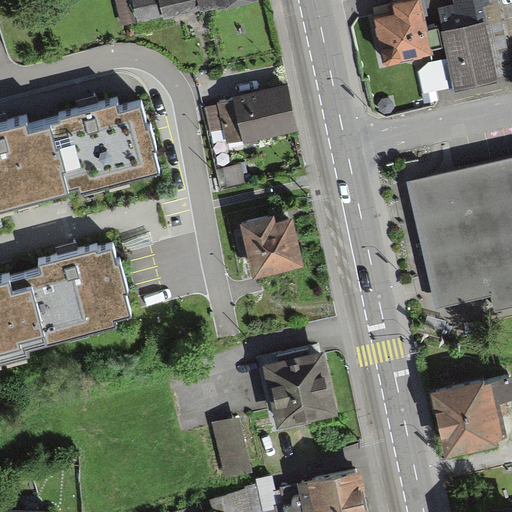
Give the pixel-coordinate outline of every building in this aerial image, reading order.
[(114,0),(122,27),(224,0),(114,0)] [(417,0),(401,0),(385,4),(388,13),(369,17),(380,63),(429,51),(417,0)] [(450,0),(452,3),(433,8),(453,87),(511,72),(492,0),(450,0)] [(226,141),(294,123),(283,85),(203,106),(209,127),(221,124),(226,141)] [(140,94),(0,130),(0,203),(157,163),(140,94)] [(437,305),(489,293),(492,308),(511,303),(511,153),(453,168),(407,179),(422,241),(437,305)] [(253,274),(303,262),(291,214),(275,218),(273,211),(240,219),(242,227),(230,230),(238,260),(249,257),(253,274)] [(111,246),(0,277),(0,349),(130,312),(111,246)] [(264,362),(278,425),(338,411),(324,348),(264,362)] [(429,386),(446,452),(492,440),(491,434),(506,431),(498,400),(511,396),(511,377),(511,372),(484,379),(483,373),(429,386)] [(212,422),(227,477),(252,471),(237,415),(212,422)] [(370,511),(361,467),(296,482),(297,483),(282,487),(282,489),(273,491),(270,476),(258,479),(259,483),(248,486),(249,489),(210,499),(213,511),(370,511)] [(0,511),(52,511),(53,509),(36,509),(36,497),(24,497),(24,508),(0,508),(0,511)]
